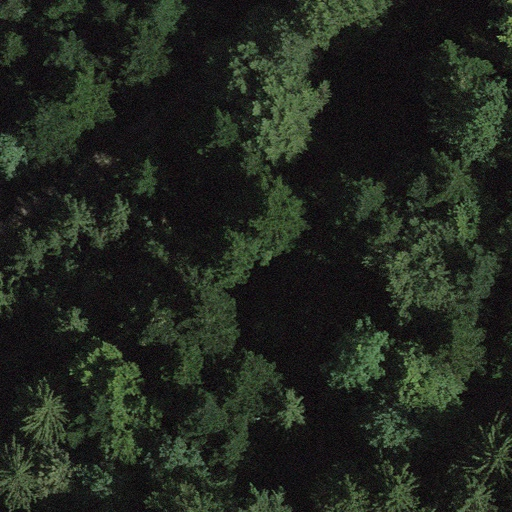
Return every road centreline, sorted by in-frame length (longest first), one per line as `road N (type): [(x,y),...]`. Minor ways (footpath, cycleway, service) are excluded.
road 1 (track): [(0,242),(308,0)]
road 2 (track): [(511,394),(147,511)]
